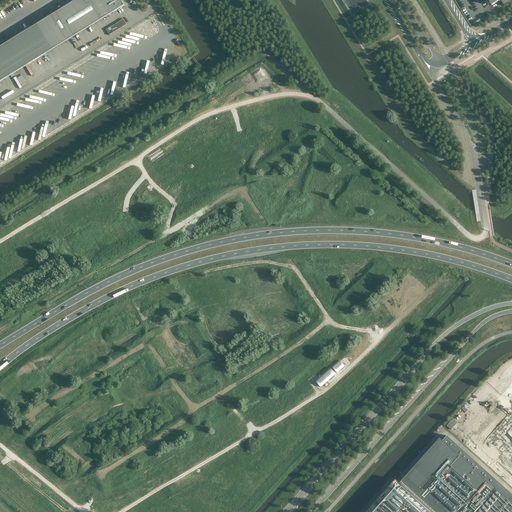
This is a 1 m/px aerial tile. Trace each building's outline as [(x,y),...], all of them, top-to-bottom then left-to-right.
[(0,80),(72,37),(102,18),(102,19),(103,19),(104,18),(104,17),(123,5),(119,0),(74,0),(58,10),(0,46),(0,80)] [(105,30),(109,35),(126,25),(123,19),(105,30)] [(332,367),(337,373),(345,366),(340,360),(332,367)] [(315,381),(321,387),(336,374),(331,368),(315,381)] [(488,455),(511,475),(511,368),(510,369),(509,369),(505,372),(509,378),(486,405),(496,413),(500,408),(508,414),(487,439),(489,439),(489,441),(486,441),(486,443),(489,443),(489,447),(486,446),(486,451),(494,451),(488,455)] [(511,511),(511,503),(440,438),(399,483),(431,511),(511,511)] [(430,511),(398,482),(371,511),(430,511)]
